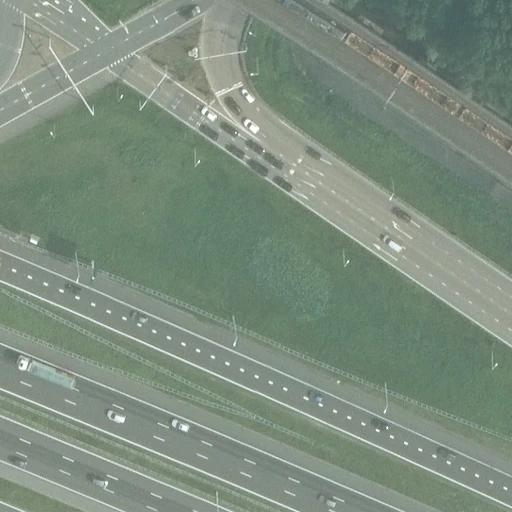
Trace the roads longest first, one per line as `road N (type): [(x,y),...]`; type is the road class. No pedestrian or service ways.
road 1 (motorway): [(511,493),(0,265)]
road 2 (motorway): [(337,511),(0,368)]
road 3 (motorway): [(511,315),(260,142)]
road 4 (motorway): [(260,142),(201,121),(104,52)]
road 5 (motorway): [(0,440),(166,511)]
road 6 (motorway): [(260,142),(220,51),(231,0)]
